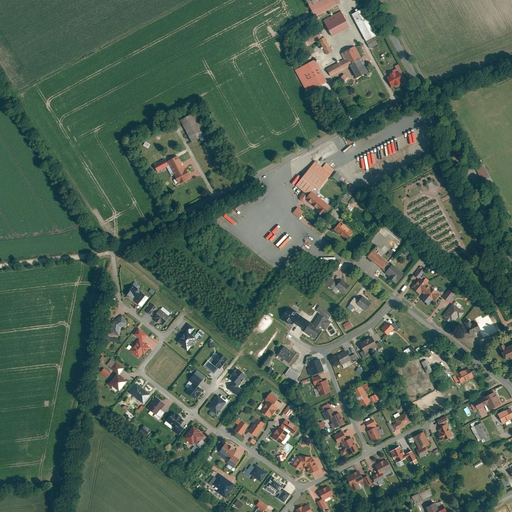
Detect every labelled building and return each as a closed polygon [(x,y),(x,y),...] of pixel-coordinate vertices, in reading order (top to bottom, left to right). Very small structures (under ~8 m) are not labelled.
[(339,0),(305,0),(314,16),(341,2),(339,0)] [(340,10),(323,20),(332,35),(349,26),(340,10)] [(318,31),(298,43),(301,49),(321,38),(318,31)] [(374,36),(365,41),(369,49),(378,44),(374,36)] [(332,51),(324,37),(318,40),(326,54),(332,51)] [(366,72),(358,58),(360,57),(354,45),(340,53),(344,59),(326,69),(330,76),(348,66),(354,78),(366,72)] [(326,81),(314,59),(295,70),(306,92),(326,81)] [(385,77),(391,87),(402,81),(397,71),(385,77)] [(190,142),(208,133),(196,110),(179,119),(190,142)] [(185,168),(184,168),(177,155),(165,161),(164,159),(153,164),(157,172),(167,167),(171,176),(173,175),(178,184),(187,179),(186,178),(189,177),(185,168)] [(294,185),(305,194),(301,199),(321,215),(328,206),(314,195),(330,174),(334,170),(326,163),(322,167),(314,161),(294,185)] [(483,182),(490,178),(484,166),(476,171),(483,182)] [(341,176),(336,171),(331,176),(337,181),(341,176)] [(355,189),(350,184),(346,188),(351,193),(355,189)] [(303,212),(297,206),(292,212),(298,217),(303,212)] [(234,223),(236,221),(228,214),(226,216),(234,223)] [(346,240),(353,231),(339,220),(332,228),(346,240)] [(387,262),(372,250),(367,256),(382,269),(387,262)] [(404,273),(391,264),(384,273),(396,283),(404,273)] [(420,268),(414,276),(418,279),(423,271),(420,268)] [(333,288),(335,286),(343,293),(349,285),(340,278),(337,282),(330,277),(326,283),(333,288)] [(411,288),(419,294),(420,292),(423,294),(420,298),(429,305),(439,293),(429,286),(428,287),(426,285),(427,284),(419,278),(411,288)] [(134,301),(141,306),(148,297),(132,284),(126,292),(135,300),(134,301)] [(442,297),(448,301),(454,294),(449,289),(442,297)] [(370,303),(361,295),(355,303),(364,310),(370,303)] [(457,319),(464,311),(452,302),(442,316),(450,322),(455,317),(457,319)] [(333,314),(319,304),(315,310),(329,319),(333,314)] [(308,322),(307,324),(293,314),(294,312),(289,308),(287,311),(285,309),(280,317),(282,318),(281,320),(286,324),(288,322),(291,324),(292,322),(303,329),(303,330),(315,339),(322,328),(325,330),(331,321),(319,313),(311,324),(308,322)] [(162,325),(169,316),(159,309),(152,318),(162,325)] [(119,335),(120,328),(127,323),(121,314),(111,321),(109,333),(119,335)] [(482,322),(476,325),(479,330),(495,322),(492,315),(481,320),(482,322)] [(347,330),(353,326),(350,320),(343,325),(347,330)] [(468,335),(479,330),(476,325),(475,323),(471,325),(469,320),(463,323),(466,328),(465,328),(468,335)] [(386,335),(392,328),(395,331),(399,326),(394,321),(390,325),(387,322),(380,329),(386,335)] [(190,332),(194,327),(188,323),(184,328),(185,329),(176,342),(182,346),(181,347),(186,351),(191,345),(189,343),(194,336),(190,332)] [(138,328),(133,334),(141,341),(146,335),(138,328)] [(378,342),(375,344),(371,336),(358,343),(363,350),(359,352),(362,358),(366,356),(365,353),(376,347),(378,349),(381,347),(378,342)] [(138,358),(142,353),(143,354),(149,348),(139,339),(129,350),(138,358)] [(500,354),(504,360),(509,357),(510,359),(511,358),(511,344),(505,348),(503,345),(498,347),(501,353),(500,354)] [(289,363),(295,354),(282,346),(276,355),(289,363)] [(407,357),(416,353),(413,346),(404,350),(407,357)] [(341,364),(350,360),(352,363),(357,359),(354,353),(349,356),(345,350),(336,355),(341,364)] [(213,374),(218,368),(219,369),(227,358),(218,351),(217,354),(214,351),(203,365),(213,374)] [(115,361),(115,362),(111,359),(107,365),(110,368),(118,375),(124,368),(115,361)] [(323,371),(319,359),(309,363),(313,374),(323,371)] [(432,371),(425,359),(421,362),(427,374),(432,371)] [(299,374),(289,367),(283,376),(293,382),(299,374)] [(459,381),(460,383),(475,375),(473,370),(470,372),(467,367),(454,373),(455,374),(452,376),(456,383),(459,381)] [(101,372),(108,378),(111,373),(105,368),(101,372)] [(106,383),(117,391),(125,380),(115,372),(106,383)] [(188,380),(192,383),(185,391),(195,398),(201,389),(197,386),(202,379),(194,373),(188,380)] [(313,385),(315,385),(319,395),(330,392),(325,380),(320,381),(318,376),(311,378),(313,385)] [(371,403),(364,391),(368,389),(365,383),(351,391),(360,409),(371,403)] [(142,403),(150,394),(137,384),(130,393),(142,403)] [(264,400),(266,401),(259,410),(269,417),(276,407),(273,404),(277,399),(276,398),(278,396),(271,391),(270,393),(269,393),(264,400)] [(488,410),(500,404),(493,391),(473,402),(477,410),(485,405),(488,410)] [(222,392),(218,397),(216,395),(206,407),(211,411),(210,413),(214,416),(225,402),(226,403),(230,398),(222,392)] [(376,394),(370,397),(373,403),(379,400),(376,394)] [(164,412),(159,409),(164,404),(154,397),(146,407),(154,414),(153,415),(158,420),(164,412)] [(321,407),(323,411),(322,411),(327,420),(329,418),(331,423),(329,424),(332,429),(343,423),(338,412),(333,415),(327,403),(321,407)] [(288,407),(283,413),(288,416),(292,410),(288,407)] [(511,414),(509,409),(496,415),(501,424),(508,421),(510,425),(511,424),(511,414)] [(173,412),(164,423),(178,435),(183,428),(179,425),(183,420),(173,412)] [(394,418),(396,423),(391,425),(394,430),(410,422),(405,413),(400,416),(398,412),(393,415),(394,418)] [(445,415),(436,420),(440,426),(436,428),(438,432),(436,434),(440,441),(451,435),(446,425),(447,424),(446,421),(448,420),(445,415)] [(255,436),(265,423),(257,417),(247,430),(255,436)] [(373,418),(365,423),(368,429),(376,425),(373,418)] [(298,427),(286,419),(281,425),(294,434),(298,427)] [(241,435),(248,425),(241,420),(234,430),(241,435)] [(477,440),(481,439),(482,442),(489,439),(481,422),(479,423),(477,420),(470,424),(472,427),(471,427),(477,440)] [(145,425),(140,431),(147,436),(151,430),(145,425)] [(196,444),(203,435),(192,426),(183,438),(192,444),(193,442),(196,444)] [(271,437),(280,443),(283,445),(290,436),(287,433),(279,426),(271,437)] [(381,437),(375,427),(366,431),(372,442),(381,437)] [(342,431),(333,436),(337,444),(346,439),(342,431)] [(428,453),(424,446),(429,443),(422,431),(412,437),(418,448),(415,450),(419,458),(428,453)] [(357,450),(351,437),(340,443),(343,449),(340,451),(342,455),(346,454),(346,455),(357,450)] [(218,452),(219,453),(218,455),(225,460),(227,458),(229,459),(226,463),(234,468),(239,460),(233,456),(236,451),(224,443),(218,452)] [(399,447),(390,452),(395,463),(407,457),(409,462),(415,459),(411,452),(404,456),(399,447)] [(292,463),(291,465),(299,471),(303,466),(305,466),(308,474),(317,469),(311,456),(297,456),(296,457),(294,455),(290,462),(292,463)] [(494,459),(498,466),(504,462),(500,455),(494,459)] [(385,477),(384,476),(391,472),(389,469),(390,469),(385,459),(374,465),(377,472),(371,475),(375,483),(385,477)] [(254,481),(255,479),(260,482),(267,472),(257,465),(255,468),(250,465),(243,474),(254,481)] [(358,471),(345,477),(351,491),(358,488),(356,484),(362,481),(365,487),(372,484),(367,475),(361,478),(358,471)] [(212,486),(213,485),(218,488),(215,492),(224,497),(233,484),(219,475),(216,479),(213,476),(208,484),(212,486)] [(283,485),(272,477),(266,485),(268,487),(267,489),(270,491),(272,489),(277,493),(283,485)] [(328,485),(317,491),(322,500),(333,494),(328,485)] [(417,491),(418,493),(411,497),(415,504),(422,500),(432,495),(427,486),(417,491)] [(289,494),(284,490),(282,492),(280,491),(278,493),(280,495),(278,498),(283,502),(289,494)] [(244,503),(238,499),(234,504),(239,509),(244,503)] [(321,499),(316,502),(321,510),(326,507),(321,499)] [(261,511),(259,510),(260,509),(263,511),(267,506),(259,500),(255,505),(256,506),(251,511),(261,511)] [(424,507),(426,511),(444,511),(446,511),(441,501),(434,505),(433,503),(424,507)] [(311,511),(306,503),(295,509),(296,511),(311,511)]
